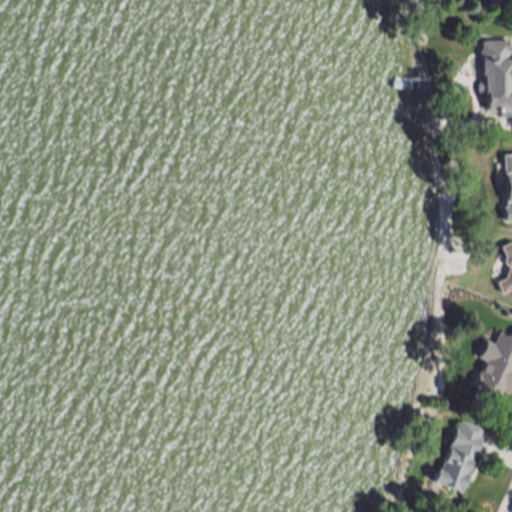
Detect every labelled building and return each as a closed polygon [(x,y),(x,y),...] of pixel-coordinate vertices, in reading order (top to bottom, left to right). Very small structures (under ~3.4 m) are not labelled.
[(511,121),(502,121),(502,114),(485,114),(485,98),(482,98),(481,97),(480,96),(479,95),(479,88),(482,86),(485,86),(485,51),(483,51),(483,44),(510,44),(510,61),(511,61),(511,121)] [(511,155),(503,156),(506,223),(511,222),(511,155)] [(511,293),(510,293),(503,296),(498,285),(506,281),(511,269),(507,267),(505,263),(506,259),(502,249),(511,244),(511,293)] [(511,391),(510,396),(504,393),(501,399),(495,396),(490,407),(478,401),(483,391),(473,387),(479,375),(480,376),(486,363),(479,360),(487,342),(495,345),(500,334),(510,336),(511,335),(511,391)] [(480,440),(482,441),(475,459),(474,459),(468,477),(470,477),(467,486),(466,485),(462,495),(432,484),(436,471),(439,473),(455,431),(458,432),(461,424),(483,433),(480,440)]
